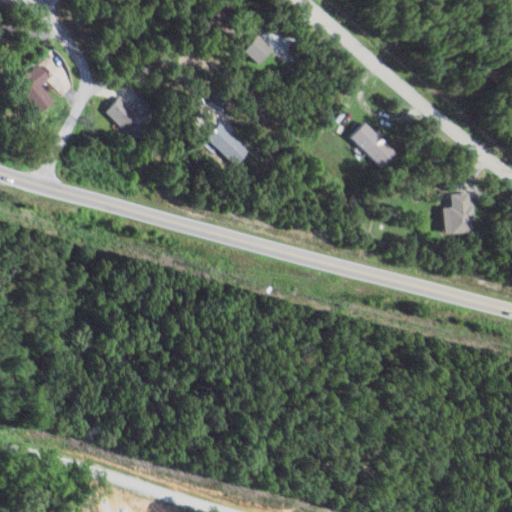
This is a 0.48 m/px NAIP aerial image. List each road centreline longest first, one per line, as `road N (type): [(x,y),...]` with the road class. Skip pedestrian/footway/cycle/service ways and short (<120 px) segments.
road 1 (secondary): [(0,170),(511,309)]
road 2 (residential): [(511,179),(304,0)]
road 3 (residential): [(225,511),(0,445)]
road 4 (residential): [(38,184),(63,150),(85,94),(84,67),(34,0)]
